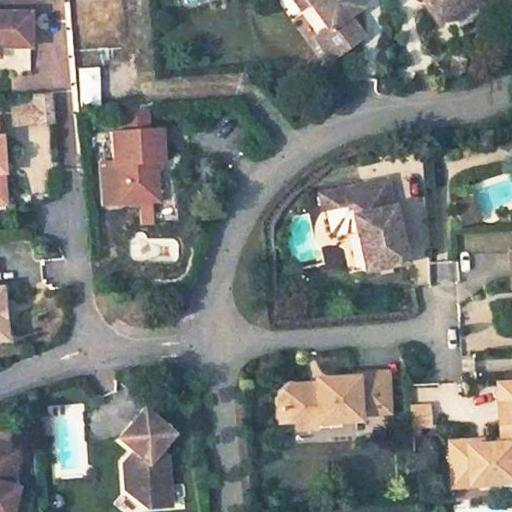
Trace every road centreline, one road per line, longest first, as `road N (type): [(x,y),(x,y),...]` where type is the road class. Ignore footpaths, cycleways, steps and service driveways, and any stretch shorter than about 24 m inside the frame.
road 1 (residential): [(214,345),(221,236),(262,179),(313,134),(382,111),(455,110),(511,87)]
road 2 (residential): [(214,345),(434,325)]
road 3 (residential): [(230,511),(214,345)]
road 4 (residential): [(85,350),(63,216)]
road 5 (residential): [(214,345),(85,350)]
